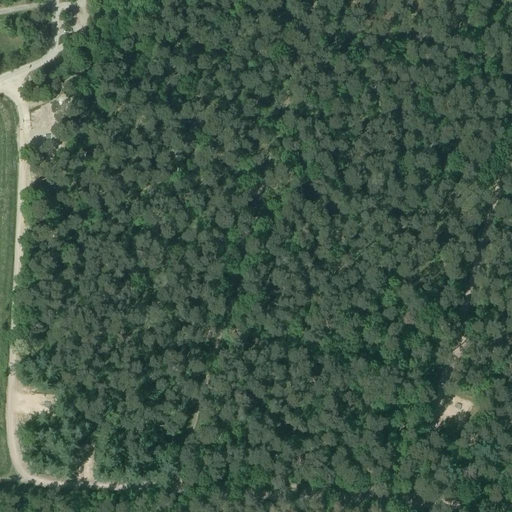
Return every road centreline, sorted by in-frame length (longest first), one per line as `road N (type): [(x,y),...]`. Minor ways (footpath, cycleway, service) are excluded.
road 1 (track): [(174,485),(307,0)]
road 2 (track): [(511,135),(411,500)]
road 3 (unknown): [(172,490),(37,486)]
